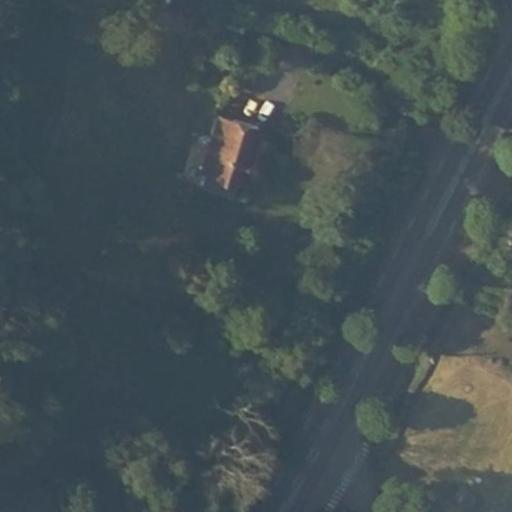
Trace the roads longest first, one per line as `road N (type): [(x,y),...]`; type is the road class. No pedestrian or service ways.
road 1 (secondary): [(439,207),(337,409)]
road 2 (secondary): [(511,51),(439,207)]
road 3 (secondary): [(439,207),(473,173),(511,99)]
